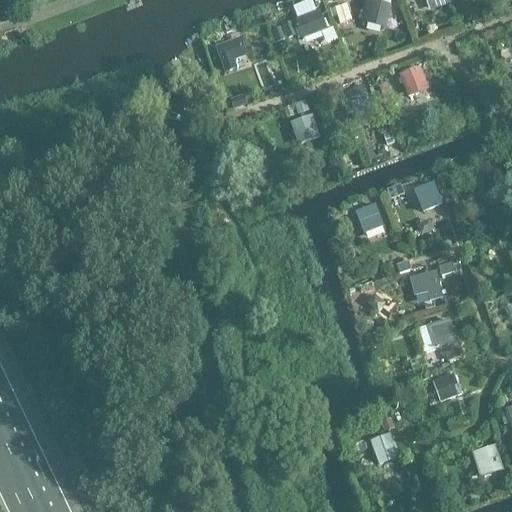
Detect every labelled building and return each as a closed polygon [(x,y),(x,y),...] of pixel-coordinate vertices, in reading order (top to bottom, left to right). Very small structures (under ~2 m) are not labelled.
[(386,28),(392,0),(366,0),(361,22),(386,28)] [(424,0),(428,10),(452,4),(451,0),(424,0)] [(330,46),(318,16),(289,27),(301,57),(330,46)] [(242,37),(216,47),(226,74),(252,64),(242,37)] [(423,67),(395,76),(407,113),(435,103),(423,67)] [(351,121),(373,112),(362,86),(341,95),(351,121)] [(320,141),(308,113),(279,125),(291,154),(320,141)] [(495,156),(470,165),(481,196),(506,187),(495,156)] [(424,218),(445,213),(438,182),(417,187),(424,218)] [(389,228),(375,200),(348,213),(363,242),(389,228)] [(441,296),(429,271),(402,283),(414,309),(441,296)] [(429,325),(436,349),(458,342),(450,318),(429,325)] [(445,362),(462,357),(459,344),(441,348),(445,362)] [(453,365),(421,375),(429,400),(460,390),(453,365)] [(382,432),(357,441),(370,477),(396,468),(382,432)] [(494,447),(467,457),(478,486),(505,476),(494,447)]
